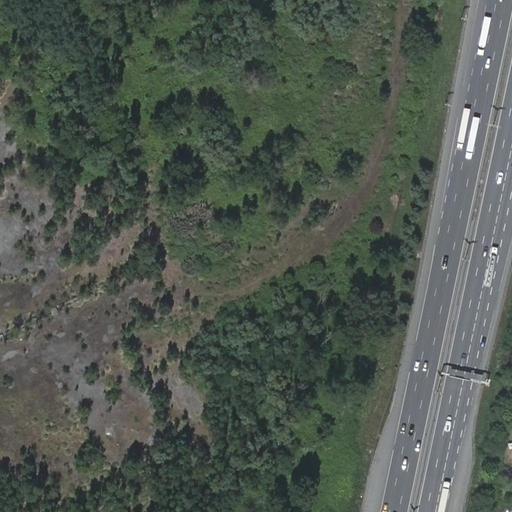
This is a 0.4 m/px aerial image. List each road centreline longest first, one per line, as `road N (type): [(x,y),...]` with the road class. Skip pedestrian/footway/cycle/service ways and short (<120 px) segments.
road 1 (motorway): [(489,63),(395,511)]
road 2 (motorway): [(460,377),(511,127)]
road 3 (motorway): [(460,377),(491,304),(511,212)]
road 4 (motorway): [(432,511),(460,377)]
